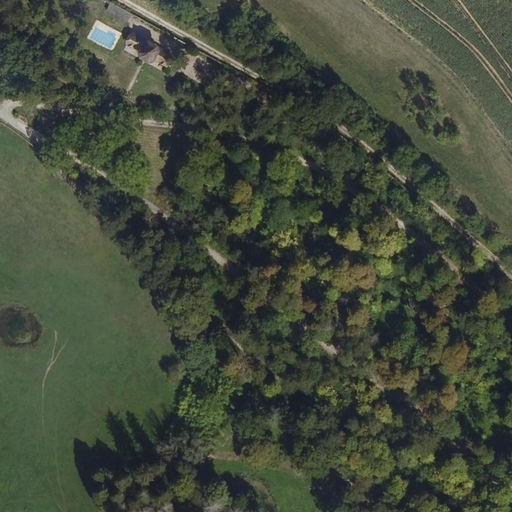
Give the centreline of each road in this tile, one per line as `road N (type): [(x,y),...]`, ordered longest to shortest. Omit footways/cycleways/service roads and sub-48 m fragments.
road 1 (track): [(511,273),(338,124),(121,0)]
road 2 (track): [(156,211),(234,351),(289,422),(384,511)]
